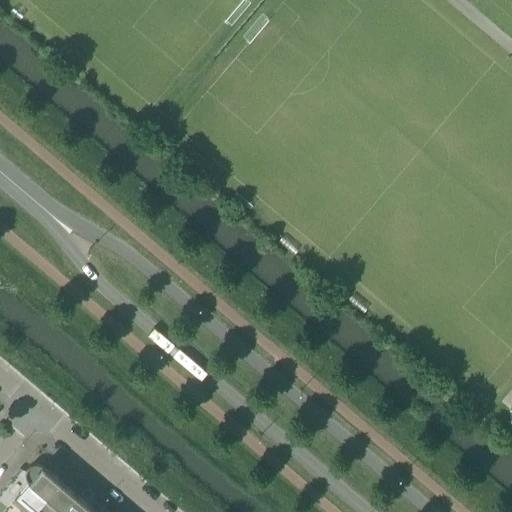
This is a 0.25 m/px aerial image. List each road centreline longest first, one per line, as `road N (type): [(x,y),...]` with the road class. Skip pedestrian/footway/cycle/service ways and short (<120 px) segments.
road 1 (tertiary): [(427,511),(133,260),(40,209)]
road 2 (tertiary): [(40,209),(101,289),(367,511)]
road 3 (residential): [(156,511),(39,411)]
